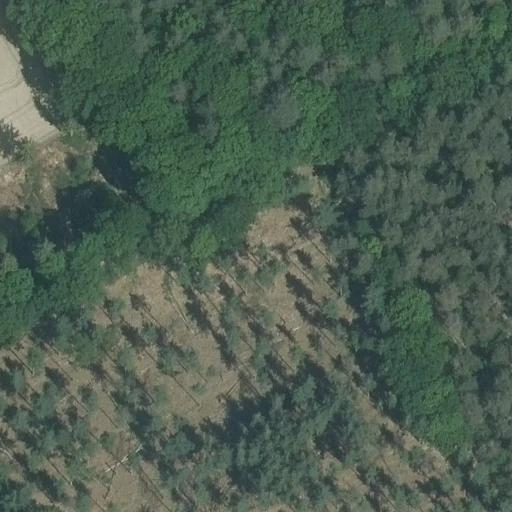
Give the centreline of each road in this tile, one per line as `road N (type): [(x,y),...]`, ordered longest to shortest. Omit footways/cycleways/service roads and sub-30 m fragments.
road 1 (track): [(0,317),(511,44)]
road 2 (track): [(511,510),(301,159)]
